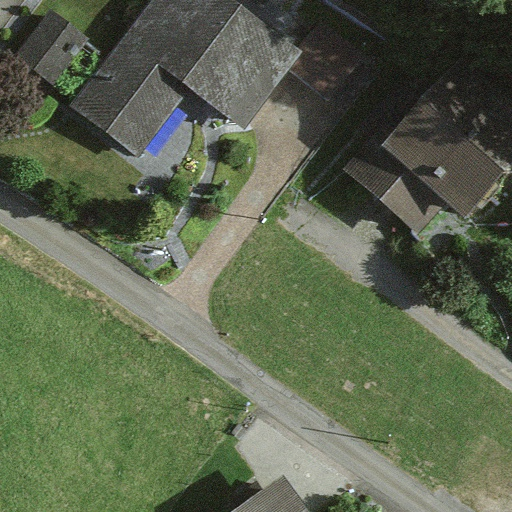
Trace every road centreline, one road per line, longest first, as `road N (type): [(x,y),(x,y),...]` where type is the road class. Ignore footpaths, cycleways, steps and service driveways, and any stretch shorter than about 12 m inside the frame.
road 1 (unclassified): [(0,202),(431,511)]
road 2 (residential): [(301,227),(511,376)]
